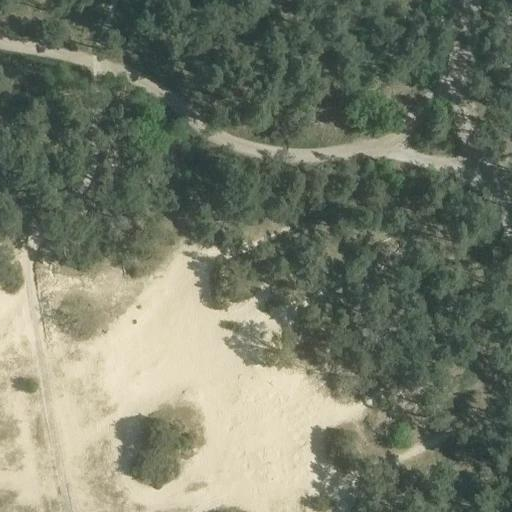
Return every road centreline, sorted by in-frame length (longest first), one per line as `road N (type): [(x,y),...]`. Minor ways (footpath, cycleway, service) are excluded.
road 1 (track): [(0,42),(123,73),(217,136),(273,152),(374,151),(449,163),(494,187)]
road 2 (track): [(511,229),(465,131),(455,73),(459,0)]
road 3 (track): [(331,511),(368,473),(511,395)]
